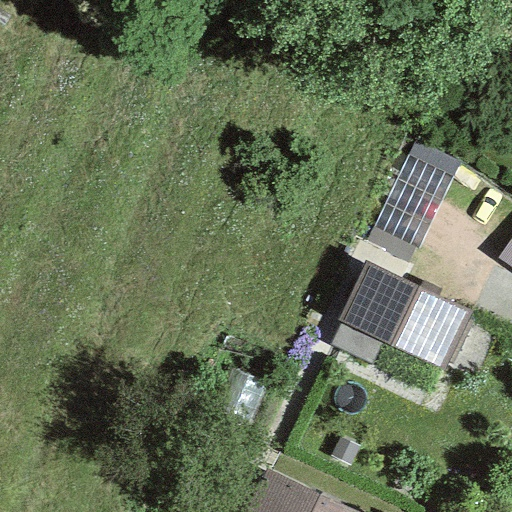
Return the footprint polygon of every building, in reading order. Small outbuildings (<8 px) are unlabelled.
[(363,242),(409,264),(460,161),(414,138),(363,242)] [(511,268),(511,237),(498,259),(511,268)] [(471,312),(363,260),(336,321),(342,324),(382,343),(443,371),(471,312)] [(372,365),(382,343),(342,324),(331,346),(372,365)] [(348,465),(358,448),(340,438),(331,455),(348,465)] [(355,511),(265,469),(244,511),(355,511)]
